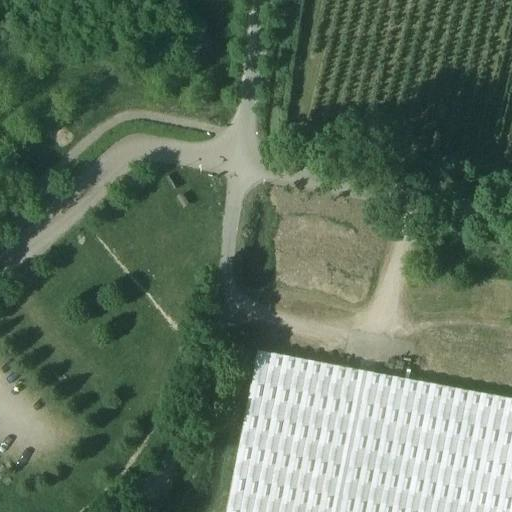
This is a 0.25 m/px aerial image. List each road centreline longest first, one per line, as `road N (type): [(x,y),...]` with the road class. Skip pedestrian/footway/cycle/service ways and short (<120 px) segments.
road 1 (unclassified): [(124,511),(161,473),(207,376),(241,167)]
road 2 (unclassified): [(511,220),(241,167)]
road 3 (unclassified): [(241,167),(260,0)]
